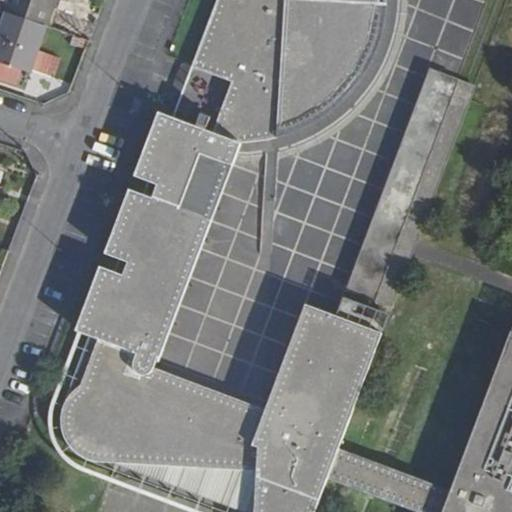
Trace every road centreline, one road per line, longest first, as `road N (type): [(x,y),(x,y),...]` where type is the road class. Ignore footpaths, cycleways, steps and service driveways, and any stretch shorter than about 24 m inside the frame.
road 1 (residential): [(75,144),(0,348)]
road 2 (residential): [(132,0),(75,144)]
